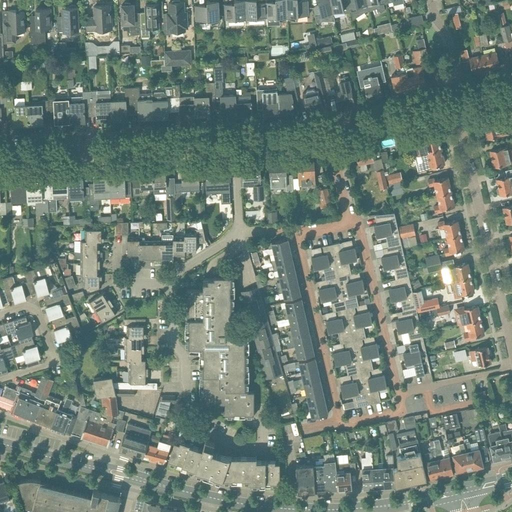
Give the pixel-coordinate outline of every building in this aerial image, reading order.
[(169,16),(163,17),(164,34),(170,34),(170,31),(185,31),(185,28),(187,28),(186,12),(184,12),(184,2),(180,2),(179,0),(173,0),(172,3),(168,3),(169,16)] [(207,5),(195,6),(196,21),(209,20),(211,25),(219,22),(219,21),(217,0),(209,0),(210,1),(206,1),(207,5)] [(233,0),(234,4),(224,4),(225,27),(246,26),(245,0),(233,0)] [(266,2),(256,3),(256,0),(245,0),(246,26),(267,25),(267,17),(266,2)] [(266,2),(267,17),(278,17),(280,22),(287,19),(286,0),(275,0),(275,2),(266,2)] [(286,0),(287,19),(295,21),(296,16),(308,15),(307,0),(297,1),(297,0),(286,0)] [(317,0),(319,6),(313,8),(317,23),(323,21),(335,21),(333,12),(329,0),(317,0)] [(329,0),(333,12),(344,10),(345,13),(351,12),(348,0),(344,0),(342,1),(341,0),(329,0)] [(369,11),(368,4),(366,0),(348,0),(351,12),(353,20),(353,19),(364,12),(369,11)] [(366,0),(368,4),(369,11),(376,8),(381,13),(384,9),(385,9),(384,4),(386,4),(385,0),(366,0)] [(129,35),(141,34),(140,16),(134,16),(133,4),(130,4),(124,2),(123,5),(121,5),(122,26),(129,25),(129,35)] [(140,16),(141,34),(141,37),(149,37),(149,28),(158,27),(157,3),(156,3),(155,3),(154,2),(151,2),(150,3),(150,4),(145,4),(146,12),(140,12),(140,16)] [(64,21),(58,21),(58,32),(64,31),(65,31),(67,33),(69,33),(71,33),(73,31),(79,31),(78,7),(77,7),(75,5),(73,5),(71,6),(69,7),(63,8),(64,21)] [(111,16),(110,17),(110,5),(94,6),(94,17),(86,17),(86,30),(112,29),(111,16)] [(448,14),(450,14),(461,11),(460,5),(446,8),(448,14)] [(37,19),(30,20),(32,43),(46,42),(46,29),(52,28),(51,8),(36,9),(37,19)] [(14,32),(25,32),(25,24),(26,22),(26,18),(24,17),(24,12),(17,12),(17,10),(9,10),(10,22),(3,22),(4,43),(14,42),(14,32)] [(462,28),(458,14),(452,15),(455,30),(462,28)] [(424,23),(421,15),(408,18),(410,27),(424,23)] [(399,23),(391,24),(392,30),(393,31),(397,30),(401,29),(399,23)] [(508,25),(501,27),(504,41),(511,40),(511,39),(510,32),(508,25)] [(429,61),(423,38),(416,40),(418,49),(413,51),(416,64),(429,61)] [(358,39),(357,39),(346,42),(347,48),(359,45),(358,39)] [(89,42),(86,42),(86,55),(87,55),(99,55),(99,51),(97,48),(93,43),(89,42)] [(306,51),(316,49),(316,43),(305,46),(306,51)] [(332,51),(331,45),(317,49),(318,54),(332,51)] [(164,65),(191,64),(190,50),(164,51),(164,59),(164,63),(164,65)] [(314,51),(307,52),(309,61),(316,59),(314,51)] [(483,55),(486,70),(500,67),(496,52),(483,55)] [(150,55),(141,56),(142,65),(150,64),(150,55)] [(402,73),(391,76),(392,81),(394,92),(410,88),(406,69),(405,65),(404,66),(402,55),(394,57),(397,67),(400,66),(402,73)] [(483,55),(469,58),(473,73),(486,70),(483,55)] [(222,62),(213,63),(214,82),(214,94),(222,94),(222,81),(223,81),(222,62)] [(254,62),(246,62),(247,75),(254,74),(254,62)] [(421,65),(406,69),(410,88),(426,85),(423,73),(421,65)] [(379,82),(386,81),(383,69),(376,71),(360,75),(361,80),(362,86),(364,86),(367,98),(382,95),(379,82)] [(320,96),(327,95),(328,95),(322,70),(314,71),(318,89),(315,90),(313,89),(307,90),(305,92),(302,93),(307,113),(323,109),(320,96)] [(192,72),(193,80),(201,80),(200,71),(192,72)] [(300,74),(292,76),(295,87),(303,85),(300,74)] [(324,77),(327,89),(335,87),(332,75),(324,77)] [(292,76),(285,78),(287,89),(295,87),(292,76)] [(348,76),(338,78),(341,90),(335,92),(338,105),(354,102),(348,76)] [(207,95),(194,96),(195,116),(210,115),(210,110),(209,103),(215,102),(215,97),(215,96),(214,94),(214,82),(206,82),(207,95)] [(179,84),(172,84),(172,86),(173,86),(174,108),(179,108),(180,116),(195,116),(194,96),(179,97),(179,86),(179,84)] [(154,94),(152,94),(152,98),(153,118),(168,117),(168,108),(174,108),(173,86),(172,86),(169,86),(165,87),(166,93),(164,93),(164,91),(154,92),(154,94)] [(126,107),(132,107),(131,87),(124,87),(125,100),(111,101),(112,120),(127,119),(126,107)] [(146,118),(153,118),(152,98),(140,99),(139,87),(131,87),(132,107),(138,107),(138,118),(139,118),(139,120),(146,120),(146,118)] [(277,88),(256,89),(257,106),(263,106),(263,109),(263,114),(278,113),(278,100),(277,93),(277,88)] [(83,96),(69,97),(70,122),(85,121),(84,112),(90,112),(89,91),(82,91),(83,96)] [(97,91),(89,91),(90,112),(96,112),(97,121),(112,120),(111,101),(110,93),(97,94),(97,91)] [(13,117),(13,125),(28,124),(28,112),(27,104),(13,105),(12,92),(6,93),(6,106),(7,117),(13,117)] [(243,96),(236,96),(237,115),(252,115),(251,102),(250,95),(249,92),(243,92),(243,96)] [(291,92),(277,93),(278,100),(278,113),(293,112),(293,100),(291,92)] [(220,96),(221,103),(222,116),(237,115),(236,96),(235,95),(220,96)] [(69,97),(48,98),(48,100),(49,115),(54,114),(55,123),(70,122),(69,97)] [(48,100),(41,101),(41,104),(27,104),(28,112),(28,124),(43,124),(43,115),(49,115),(48,100)] [(495,119),(484,122),(488,139),(501,135),(504,135),(508,134),(505,118),(511,116),(511,109),(494,114),(495,119)] [(402,135),(395,136),(397,144),(402,143),(401,139),(403,138),(402,135)] [(419,137),(413,138),(417,154),(441,149),(437,135),(431,136),(425,137),(424,136),(419,137)] [(507,146),(506,147),(490,150),(494,167),(511,162),(511,149),(508,150),(507,146)] [(441,149),(417,154),(415,155),(419,171),(425,169),(425,170),(432,168),(431,167),(444,164),(441,149)] [(387,186),(381,159),(374,160),(372,150),(356,153),(361,177),(369,175),(366,162),(374,160),(376,170),(380,188),(387,186)] [(380,152),(383,162),(389,161),(387,151),(380,152)] [(298,162),(299,184),(306,184),(306,186),(315,186),(314,161),(298,162)] [(270,176),(271,176),(271,177),(270,177),(271,186),(286,186),(286,191),(293,191),(292,176),(286,176),(286,175),(286,163),(269,164),(270,176)] [(260,164),(242,165),(243,179),(243,187),(253,186),(254,200),(263,199),(263,198),(262,185),(260,185),(260,178),(261,178),(260,164)] [(207,181),(205,181),(206,192),(216,192),(221,191),(221,193),(221,203),(230,203),(229,181),(224,181),(223,168),(206,169),(207,181)] [(507,176),(497,179),(499,188),(498,189),(499,193),(500,194),(501,195),(511,192),(511,168),(505,170),(507,176)] [(175,192),(199,190),(198,170),(182,170),(182,183),(175,183),(175,192)] [(153,172),(154,187),(154,194),(167,193),(165,171),(153,172)] [(154,187),(153,172),(140,172),(140,176),(133,177),(133,194),(142,194),(141,188),(154,187)] [(400,172),(387,175),(389,183),(402,180),(400,172)] [(124,176),(109,177),(110,190),(110,198),(131,197),(130,184),(125,184),(124,176)] [(109,177),(94,178),(94,183),(94,187),(95,199),(98,198),(110,198),(110,190),(109,177)] [(437,195),(451,192),(447,177),(434,180),(434,178),(428,180),(429,186),(434,184),(437,195)] [(67,179),(52,180),(53,184),(53,194),(53,198),(56,198),(56,199),(68,198),(68,192),(67,179)] [(82,179),(67,179),(68,192),(68,198),(83,197),(83,200),(89,200),(89,197),(89,187),(83,187),(82,179)] [(26,181),(11,182),(12,202),(27,201),(26,181)] [(39,212),(48,212),(47,195),(42,195),(41,181),(26,181),(27,201),(28,201),(28,203),(35,202),(35,201),(39,200),(39,212)] [(397,182),(389,184),(391,195),(399,193),(397,182)] [(94,187),(89,187),(89,197),(89,200),(90,206),(90,210),(99,210),(98,198),(95,199),(94,187)] [(322,207),(331,205),(327,188),(318,190),(322,207)] [(174,193),(174,196),(166,196),(167,219),(176,219),(174,192),(174,193)] [(437,195),(427,197),(431,213),(442,211),(441,209),(454,206),(451,192),(437,195)] [(53,194),(47,195),(48,212),(56,211),(56,199),(56,198),(53,198),(53,194)] [(511,204),(503,207),(507,223),(511,222),(511,204)] [(267,212),(268,223),(277,222),(276,212),(267,212)] [(401,244),(397,226),(394,212),(374,214),(377,224),(369,226),(370,232),(375,231),(376,236),(387,233),(390,246),(401,244)] [(75,215),(69,216),(70,224),(81,223),(80,219),(75,219),(75,215)] [(447,237),(460,234),(457,220),(444,223),(444,221),(437,222),(439,228),(444,227),(447,237)] [(413,224),(399,227),(401,239),(410,236),(415,235),(413,224)] [(185,233),(184,237),(185,251),(196,251),(196,243),(206,243),(204,233),(203,228),(198,229),(196,229),(196,233),(185,233)] [(84,241),(99,241),(103,241),(103,229),(84,229),(84,240),(84,241)] [(426,234),(419,235),(420,242),(427,241),(426,234)] [(460,234),(447,237),(449,247),(444,248),(445,255),(452,253),(451,252),(464,249),(460,234)] [(162,241),(162,260),(173,259),(173,255),(173,237),(173,235),(162,235),(162,241)] [(401,239),(403,247),(412,245),(410,236),(401,239)] [(139,237),(127,237),(127,256),(139,256),(139,237)] [(139,260),(150,260),(150,241),(144,241),(144,237),(139,237),(139,256),(139,260)] [(185,251),(184,237),(173,237),(173,255),(185,255),(185,251)] [(288,238),(267,243),(269,249),(273,248),(274,253),(290,250),(288,238)] [(80,240),(80,252),(99,252),(99,241),(84,241),(84,240),(80,240)] [(162,260),(162,241),(150,241),(150,260),(162,260)] [(339,277),(347,275),(349,274),(346,261),(357,258),(355,247),(342,250),(340,242),(331,244),(339,277)] [(324,254),(311,257),(314,268),(325,266),(328,279),(330,279),(339,277),(331,244),(322,246),(324,254)] [(409,275),(401,244),(390,246),(382,248),(384,256),(376,258),(378,264),(382,263),(383,268),(394,265),(398,278),(409,275)] [(274,253),(276,260),(271,261),(272,266),(293,261),(290,250),(274,253)] [(80,258),(80,263),(99,263),(99,260),(102,260),(102,252),(99,252),(80,252),(74,252),(74,258),(80,258)] [(427,264),(440,261),(439,254),(425,257),(427,264)] [(295,272),(293,261),(272,266),(274,271),(278,270),(279,276),(295,272)] [(442,269),(440,261),(427,264),(428,272),(442,269)] [(451,281),(470,276),(472,276),(471,271),(469,272),(467,262),(454,265),(454,263),(447,265),(451,281)] [(70,269),(68,269),(68,263),(66,263),(60,263),(61,268),(64,268),(64,274),(70,274),(70,269)] [(80,275),(82,275),(99,275),(99,274),(99,263),(80,263),(80,275)] [(28,281),(31,294),(37,292),(38,294),(43,293),(45,300),(67,292),(65,285),(49,290),(45,276),(38,278),(35,268),(24,271),(27,281),(28,281)] [(279,276),(281,282),(276,283),(278,288),(298,284),(295,272),(279,276)] [(82,275),(82,286),(101,286),(101,274),(99,274),(99,275),(82,275)] [(28,281),(27,281),(15,285),(12,275),(1,278),(4,288),(5,288),(9,302),(9,301),(14,299),(15,301),(26,298),(26,295),(31,294),(28,281)] [(214,278),(204,278),(203,278),(203,289),(187,289),(187,298),(185,298),(185,309),(187,309),(187,326),(185,326),(185,338),(187,338),(187,347),(201,347),(201,360),(199,360),(199,366),(201,366),(201,383),(199,383),(199,394),(201,394),(201,403),(225,403),(225,416),(234,416),(234,418),(245,418),(245,416),(254,416),(254,391),(247,391),(247,380),(249,380),(249,369),(247,369),(247,352),(249,352),(249,340),(247,340),(247,332),(233,331),(233,323),(235,323),(235,312),(233,312),(233,295),(235,295),(235,284),(233,284),(233,275),(214,275),(214,278)] [(346,309),(354,307),(357,306),(353,292),(365,290),(362,279),(349,282),(347,275),(339,277),(346,309)] [(416,307),(412,290),(409,275),(398,278),(390,280),(392,288),(384,290),(385,296),(390,295),(391,300),(402,297),(405,310),(416,307)] [(451,281),(445,282),(447,293),(451,292),(454,292),(455,296),(455,298),(462,296),(461,294),(474,291),(470,276),(457,280),(451,281)] [(335,311),(337,311),(346,309),(339,277),(330,279),(332,286),(318,289),(321,300),(332,297),(335,311)] [(419,280),(412,284),(414,289),(422,285),(419,280)] [(279,293),(283,292),(285,299),(301,295),(298,284),(278,288),(279,293)] [(258,286),(241,291),(266,379),(283,374),(275,346),(274,340),(272,334),(259,287),(258,287),(258,286)] [(5,288),(4,288),(0,289),(0,305),(3,305),(3,304),(9,302),(5,288)] [(421,290),(412,292),(415,303),(416,307),(416,309),(417,312),(425,310),(432,308),(436,307),(439,306),(437,298),(424,301),(421,290)] [(73,300),(85,297),(83,291),(71,294),(73,300)] [(52,317),(54,323),(66,318),(61,306),(71,303),(67,292),(45,300),(47,306),(45,307),(49,318),(52,317)] [(95,312),(111,302),(104,292),(88,302),(95,312)] [(301,298),(285,301),(287,308),(282,309),(283,314),(304,309),(301,298)] [(101,321),(117,311),(111,302),(95,312),(101,321)] [(439,307),(439,306),(436,307),(438,315),(450,312),(448,305),(439,307)] [(457,307),(454,308),(455,314),(458,324),(467,322),(480,319),(477,305),(464,308),(464,306),(457,307)] [(346,309),(353,340),(362,338),(364,338),(361,324),(372,322),(369,311),(356,314),(354,307),(346,309)] [(423,339),(416,307),(405,310),(397,312),(399,319),(391,321),(392,328),(397,326),(398,331),(409,329),(412,342),(423,339)] [(283,314),(285,319),(289,318),(290,324),(306,320),(304,309),(283,314)] [(353,340),(346,309),(337,311),(339,318),(326,321),(328,332),(339,329),(342,343),(345,342),(353,340)] [(80,321),(86,317),(87,317),(84,312),(79,316),(80,321)] [(56,328),(53,329),(58,341),(60,340),(62,346),(66,344),(74,341),(70,329),(80,325),(76,314),(66,318),(54,323),(56,328)] [(17,331),(21,343),(33,339),(31,334),(34,333),(30,321),(28,322),(26,316),(4,323),(7,334),(17,331)] [(82,325),(89,321),(86,317),(80,321),(82,325)] [(143,337),(145,337),(145,325),(136,325),(136,319),(124,319),(124,325),(127,325),(127,336),(127,337),(143,337)] [(484,334),(480,319),(467,322),(469,332),(464,334),(465,340),(471,339),(471,337),(484,334)] [(290,324),(292,330),(287,331),(289,336),(309,332),(306,320),(290,324)] [(312,343),(309,332),(289,336),(290,341),(294,340),(296,347),(312,343)] [(143,348),(143,337),(127,337),(127,336),(125,336),(125,348),(143,348)] [(361,372),(369,370),(371,370),(368,356),(379,354),(377,343),(363,346),(362,338),(353,340),(361,372)] [(21,343),(11,346),(14,357),(24,354),(28,366),(40,363),(38,357),(41,356),(37,344),(35,345),(33,339),(21,343)] [(406,351),(398,353),(400,359),(404,358),(405,363),(413,361),(415,366),(402,369),(404,378),(420,374),(430,372),(431,372),(427,354),(423,339),(412,342),(404,344),(405,344),(406,351)] [(350,375),(352,374),(361,372),(353,340),(345,342),(346,350),(333,353),(336,364),(345,362),(347,371),(349,371),(350,375)] [(456,347),(455,341),(445,343),(446,350),(456,347)] [(296,347),(297,353),(293,354),(294,359),(314,354),(312,343),(296,347)] [(1,349),(0,349),(0,374),(8,372),(4,360),(14,357),(11,346),(1,349)] [(487,346),(470,350),(472,361),(477,360),(478,366),(490,363),(487,346)] [(143,359),(143,348),(125,348),(125,360),(129,360),(129,359),(143,359)] [(315,357),(295,362),(296,367),(300,366),(301,372),(318,368),(315,357)] [(147,359),(143,359),(129,359),(129,360),(129,371),(147,371),(147,359)] [(320,380),(318,368),(301,372),(303,378),(299,379),(300,384),(320,380)] [(371,377),(369,370),(361,372),(368,404),(378,402),(375,388),(386,385),(384,374),(371,377)] [(147,371),(129,371),(129,382),(113,382),(115,389),(134,389),(145,388),(145,382),(148,382),(147,371)] [(357,407),(368,404),(361,372),(352,374),(354,381),(340,384),(343,395),(354,393),(357,407)] [(40,413),(44,403),(45,399),(48,394),(53,381),(53,380),(43,376),(35,397),(34,397),(33,399),(29,397),(30,395),(25,393),(26,389),(17,385),(15,389),(6,386),(2,396),(14,400),(15,400),(16,400),(11,410),(12,413),(34,421),(38,412),(40,413)] [(77,416),(71,433),(81,436),(108,445),(113,429),(98,424),(101,416),(107,417),(107,415),(118,413),(118,409),(116,396),(115,389),(113,382),(112,379),(112,376),(94,379),(94,382),(97,396),(102,396),(103,406),(101,412),(86,408),(81,406),(77,416)] [(305,389),(307,395),(323,391),(320,380),(300,384),(301,389),(305,389)] [(488,406),(485,390),(476,392),(480,408),(488,406)] [(325,402),(323,391),(307,395),(308,400),(304,401),(305,407),(325,402)] [(38,412),(34,421),(50,428),(57,409),(61,399),(48,394),(45,399),(44,403),(40,413),(38,412)] [(175,395),(162,395),(156,416),(166,419),(170,401),(174,402),(175,395)] [(57,409),(50,428),(65,433),(70,435),(71,433),(77,416),(68,413),(73,400),(68,398),(66,398),(61,410),(57,409)] [(305,407),(306,412),(310,411),(312,417),(328,413),(325,402),(305,407)] [(405,429),(416,427),(414,416),(403,418),(405,429)] [(388,433),(393,432),(398,431),(395,420),(385,422),(387,431),(388,433)] [(376,424),(379,437),(385,435),(385,431),(387,431),(385,422),(376,424)] [(119,450),(143,457),(148,442),(148,440),(151,430),(127,423),(119,450)] [(364,427),(367,440),(375,438),(374,434),(377,433),(377,437),(379,437),(376,424),(364,427)] [(367,440),(364,427),(354,429),(357,442),(367,440)] [(474,428),(476,441),(486,439),(483,427),(474,428)] [(500,431),(506,457),(511,455),(511,428),(507,430),(507,429),(500,431)] [(495,437),(489,438),(490,445),(494,460),(495,459),(497,460),(499,460),(500,458),(506,457),(500,431),(500,430),(494,432),(495,437)] [(392,450),(396,449),(393,432),(388,433),(392,450)] [(314,449),(322,447),(321,444),(324,443),(322,434),(310,436),(313,446),(314,449)] [(310,436),(302,438),(305,451),(311,449),(311,447),(313,446),(310,436)] [(170,442),(159,439),(157,445),(158,445),(154,460),(164,462),(170,442)] [(175,442),(168,462),(176,465),(176,467),(186,471),(187,469),(195,471),(197,472),(204,474),(208,476),(213,477),(222,480),(231,480),(231,482),(242,483),(242,481),(250,481),(250,485),(259,485),(259,487),(271,487),(270,485),(279,485),(280,463),(275,463),(275,461),(256,461),(256,457),(226,456),(211,451),(212,450),(214,442),(205,439),(203,447),(202,448),(180,441),(179,443),(175,442)] [(397,467),(394,468),(394,486),(395,486),(426,478),(417,439),(399,444),(400,456),(397,457),(397,467)] [(438,439),(434,441),(442,475),(447,474),(448,475),(451,474),(452,472),(453,472),(449,456),(443,458),(438,439)] [(431,452),(424,454),(430,478),(431,477),(432,478),(436,477),(437,476),(442,475),(434,441),(434,440),(429,441),(430,446),(429,446),(431,452)] [(469,441),(464,442),(470,468),(476,467),(477,468),(480,467),(481,466),(482,465),(478,448),(471,450),(469,441)] [(143,457),(154,460),(158,445),(157,445),(148,442),(143,457)] [(453,455),(457,471),(459,471),(460,472),(463,471),(464,470),(470,468),(464,442),(459,443),(461,453),(453,455)] [(366,457),(361,457),(362,461),(362,469),(363,488),(371,487),(374,487),(371,452),(371,450),(366,450),(366,453),(366,457)] [(377,452),(371,452),(374,487),(385,486),(382,467),(378,467),(377,452)] [(394,468),(393,454),(387,455),(387,463),(388,463),(389,467),(382,467),(385,486),(394,486),(394,468)] [(335,472),(335,467),(334,460),(324,460),(324,464),(325,476),(326,477),(327,490),(331,490),(331,489),(338,489),(335,472)] [(355,462),(343,463),(337,463),(336,467),(335,467),(335,472),(338,489),(352,488),(350,473),(356,472),(355,462)] [(298,492),(315,491),(313,463),(296,465),(298,492)] [(327,490),(326,477),(325,476),(324,464),(314,464),(313,463),(315,491),(327,490)] [(32,507),(49,511),(116,511),(120,498),(121,498),(99,492),(99,491),(93,489),(92,494),(94,495),(93,499),(39,485),(41,480),(35,479),(29,479),(24,479),(18,481),(19,481),(25,502),(33,504),(32,507)] [(0,499),(9,497),(4,482),(0,483),(0,499)] [(160,511),(162,504),(152,501),(153,501),(145,499),(145,500),(137,498),(135,508),(135,511),(160,511)]
